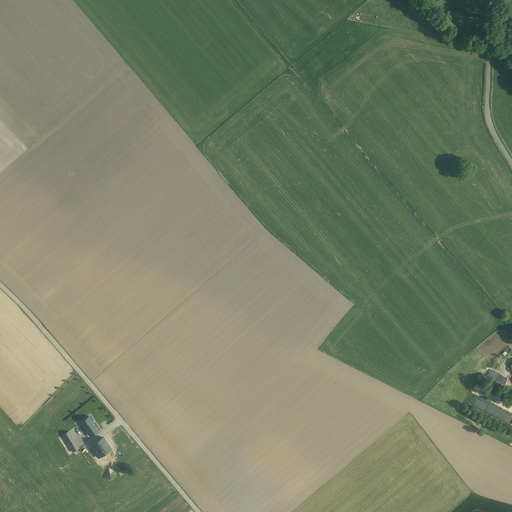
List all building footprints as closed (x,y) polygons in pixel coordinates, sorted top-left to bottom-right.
[(475,398),(511,414),(511,405),(478,391),(475,398)] [(89,416),(81,422),(91,436),(99,431),(89,416)] [(68,431),(62,435),(73,452),(79,448),(68,431)] [(91,446),(98,457),(111,448),(103,438),(91,446)] [(400,472),(397,476),(405,485),(409,481),(400,472)] [(392,498),(401,507),(405,504),(396,495),(392,498)]
